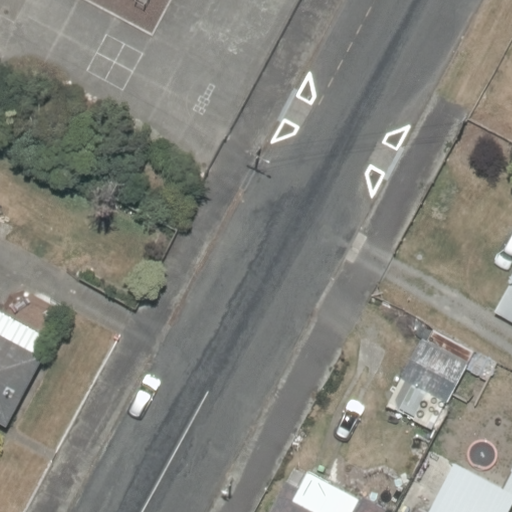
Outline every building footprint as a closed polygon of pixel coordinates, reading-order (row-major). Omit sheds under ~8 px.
[(511,277),(495,311),(511,319),(511,277)] [(464,352),(414,333),(397,378),(446,398),(464,352)] [(0,444),(30,389),(0,372),(0,444)] [(388,511),(390,509),(361,494),(291,458),(263,511),(388,511)] [(511,511),(511,474),(495,511),(511,511)]
